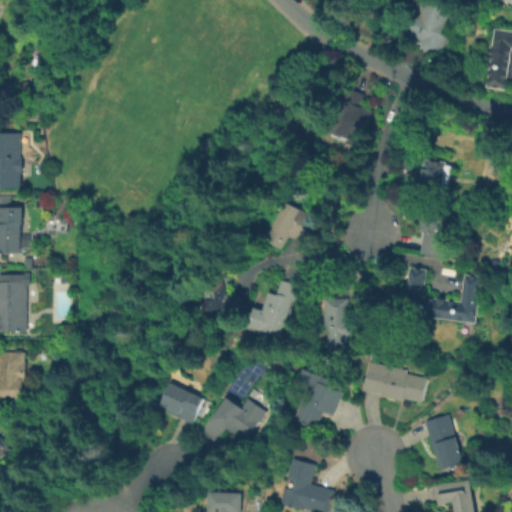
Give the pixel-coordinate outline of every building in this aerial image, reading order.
[(446,0),(454,2),(445,33),(447,34),(441,53),(420,47),(422,40),(404,34),(410,10),(419,12),(423,0),(446,0)] [(493,37),(495,23),(511,25),(511,87),(488,84),(490,67),(484,66),(489,36),(493,37)] [(371,110),(358,147),(328,136),(345,87),(365,94),(360,106),(371,110)] [(0,134),(24,134),(25,188),(0,188),(0,134)] [(454,165),(450,191),(444,191),(444,194),(422,191),(423,182),(420,181),(421,175),(424,176),(426,157),(447,160),(446,164),(454,165)] [(317,218),(304,241),(289,234),(282,247),(266,238),(286,201),(317,218)] [(0,206),(21,206),(21,251),(0,251),(0,206)] [(454,211),(447,255),(424,251),(427,231),(424,230),(427,206),(454,211)] [(427,295),(463,300),(467,272),(484,274),(477,322),(406,312),(413,266),(430,268),(427,295)] [(18,273),(18,281),(27,281),(27,329),(0,329),(0,280),(2,280),(2,273),(18,273)] [(242,299),(235,316),(219,307),(206,310),(200,280),(225,275),(227,276),(229,286),(225,287),(225,289),(242,299)] [(306,286),(301,301),(293,298),(281,335),(248,325),(255,306),(263,309),(269,290),(277,293),(282,278),(306,286)] [(368,304),(368,323),(357,323),(357,337),(351,337),(351,346),(330,347),(330,325),(329,325),(328,298),(351,298),(351,305),(368,304)] [(0,350),(24,351),(24,360),(26,360),(25,380),(23,380),(22,400),(0,400),(0,350)] [(431,377),(426,401),(408,397),(407,399),(367,390),(374,360),(410,368),(410,372),(431,377)] [(348,390),(338,414),(328,410),(325,418),(323,417),(319,427),(299,418),(312,386),(302,381),(308,367),(344,382),(341,388),(348,390)] [(173,382),(179,385),(178,386),(203,397),(193,420),(173,412),(174,409),(163,404),(172,383),(173,383),(173,382)] [(260,418),(247,437),(236,430),(235,432),(228,427),(218,441),(203,430),(227,395),(260,418)] [(467,462),(443,469),(427,420),(451,412),(467,462)] [(314,482),(338,489),(332,511),(328,511),(308,507),(307,508),(285,502),(289,486),(296,488),(298,479),(291,477),(296,457),(319,463),(314,482)] [(470,478),(476,511),(450,511),(456,511),(454,500),(440,503),(436,484),(470,478)] [(245,491),(243,511),(211,511),(212,510),(210,510),(212,489),(245,491)]
